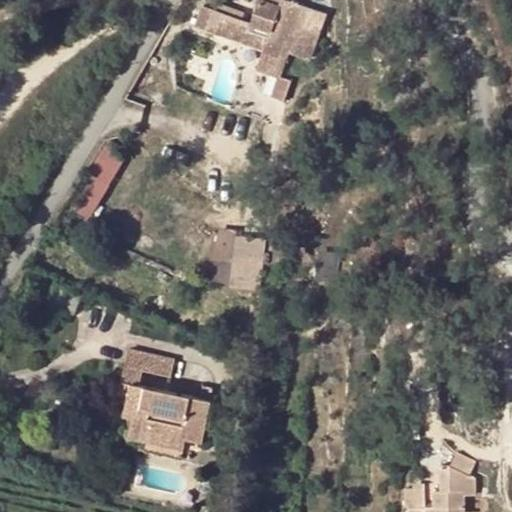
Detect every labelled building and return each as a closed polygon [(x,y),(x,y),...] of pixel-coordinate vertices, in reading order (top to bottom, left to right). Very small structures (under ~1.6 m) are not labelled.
[(289,51),(310,59),(327,13),(288,0),(265,0),(263,0),(258,0),(251,23),(250,24),(270,31),(263,49),(287,58),(289,51)] [(223,12),(212,9),(205,29),(216,33),(223,12)] [(251,23),(223,12),(216,33),(263,49),(270,31),(250,24),(251,23)] [(287,58),(263,49),(256,69),(280,77),(287,58)] [(76,212),(94,220),(122,154),(104,146),(76,212)] [(266,240),(241,237),(234,287),(260,290),(266,240)] [(73,314),(82,293),(56,283),(48,304),(73,314)] [(171,376),(175,359),(128,349),(117,399),(126,400),(123,414),(132,416),(127,436),(146,440),(148,430),(184,438),(201,442),(210,400),(139,384),(143,370),(171,376)] [(117,399),(114,411),(123,414),(126,400),(117,399)] [(148,430),(146,440),(182,448),(184,438),(148,430)] [(247,431),(231,430),(227,455),(244,457),(247,431)] [(450,465),(470,475),(476,462),(456,452),(450,465)] [(409,506),(409,511),(464,511),(464,495),(474,495),(474,477),(470,475),(450,465),(441,465),(440,491),(433,490),(433,506),(425,506),(425,488),(406,488),(407,507),(409,506)]
